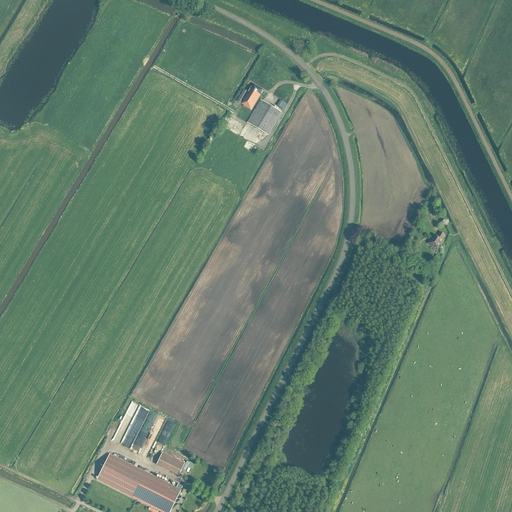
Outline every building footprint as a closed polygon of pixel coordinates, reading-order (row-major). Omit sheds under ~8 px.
[(263,90),(253,84),(251,87),(248,92),(244,90),(237,101),(244,105),(237,117),(268,135),(282,113),(261,100),(259,103),(256,102),(261,94),(264,95),(265,93),(262,91),(263,90)] [(288,102),(290,98),(281,94),(279,98),(288,102)] [(283,109),(287,104),(281,100),(277,105),(283,109)] [(443,240),(445,236),(444,236),(444,235),(441,232),(438,237),(433,234),(428,243),(435,248),(438,249),(444,240),(443,240)] [(408,248),(413,252),(418,245),(413,241),(408,248)] [(129,431),(146,439),(158,415),(153,412),(152,414),(149,413),(150,410),(147,409),(145,413),(143,412),(141,417),(137,415),(129,431)] [(172,433),(175,422),(168,421),(165,431),(172,433)] [(178,476),(185,463),(162,452),(156,465),(178,476)] [(169,511),(180,490),(109,454),(96,479),(161,511),(169,511)] [(188,460),(185,467),(193,470),(195,463),(188,460)]
